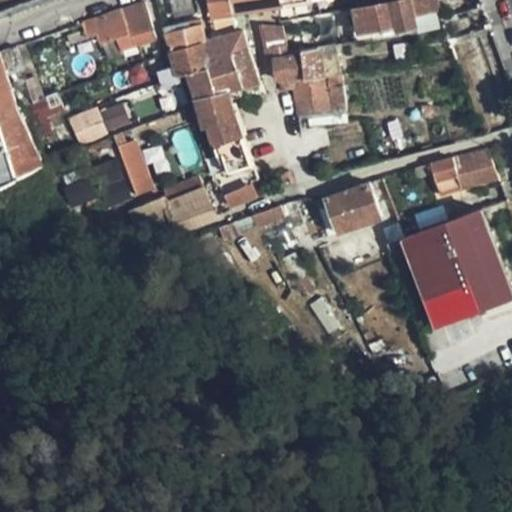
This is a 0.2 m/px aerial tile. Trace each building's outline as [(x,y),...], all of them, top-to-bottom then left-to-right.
[(232,0),(212,0),(216,13),(235,13),(232,0)] [(275,11),(273,0),(232,0),(235,13),(271,12),(275,11)] [(273,0),(275,11),(300,7),(298,0),(273,0)] [(442,18),(435,0),(397,0),(356,7),(361,33),(399,27),(400,31),(417,28),(416,21),(442,18)] [(157,36),(145,1),(83,21),(89,36),(98,33),(103,44),(120,38),(123,48),(157,36)] [(202,21),(167,31),(172,50),(209,39),(202,21)] [(283,28),(274,27),(260,27),(266,49),(286,47),(283,28)] [(211,38),(218,59),(232,55),(249,49),(243,28),(223,34),(211,38)] [(209,39),(172,50),(181,76),(188,73),(212,66),(220,64),(218,59),(211,38),(209,39)] [(21,109),(46,100),(37,79),(30,81),(16,44),(1,50),(21,109)] [(325,79),(320,48),(315,50),(287,52),(286,47),(266,49),(268,57),(274,57),(278,79),(281,79),(294,78),(294,81),(325,79)] [(0,55),(0,185),(46,167),(19,111),(0,55)] [(220,64),(212,66),(220,91),(227,89),(220,64)] [(212,66),(188,73),(205,126),(237,118),(232,102),(227,89),(220,91),(212,66)] [(294,78),(281,79),(282,93),(296,92),(294,81),(294,78)] [(346,78),(325,79),(294,81),(296,92),(299,113),(348,111),(346,78)] [(79,115),(86,138),(133,122),(126,99),(79,115)] [(21,109),(30,126),(52,116),(46,100),(21,109)] [(237,118),(205,126),(222,174),(251,164),(237,118)] [(143,137),(124,143),(138,194),(157,189),(143,137)] [(500,178),(488,147),(434,164),(440,183),(460,177),(465,191),(500,178)] [(222,174),(225,182),(229,191),(257,182),(251,164),(222,174)] [(383,220),(370,184),(326,198),(339,234),(383,220)] [(216,218),(205,190),(174,201),(171,198),(132,214),(143,245),(156,241),(216,218)] [(307,228),(296,200),(250,217),(260,244),(307,228)] [(416,229),(439,302),(506,281),(483,209),(416,229)] [(454,400),(445,383),(421,396),(429,413),(454,400)]
